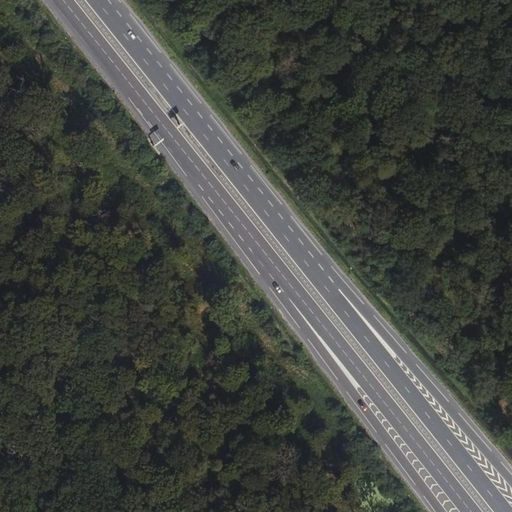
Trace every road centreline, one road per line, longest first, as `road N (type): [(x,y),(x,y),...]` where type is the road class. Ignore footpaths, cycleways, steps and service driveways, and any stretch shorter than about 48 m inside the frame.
road 1 (primary): [(320,280),(91,0)]
road 2 (primary): [(62,0),(285,283)]
road 3 (trunk): [(504,511),(320,280)]
road 4 (trunk): [(285,283),(469,511)]
road 5 (primary): [(511,484),(344,287),(320,280)]
road 6 (primary): [(285,283),(285,300),(439,511)]
